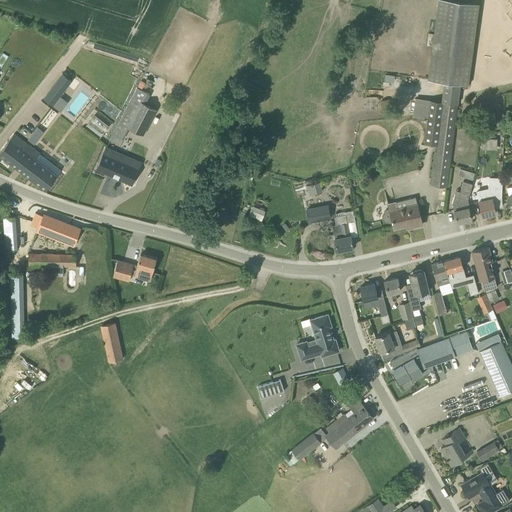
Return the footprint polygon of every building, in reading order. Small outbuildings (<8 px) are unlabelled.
[(468,85),(479,4),(452,0),(438,0),(429,66),(428,78),(428,80),(444,82),(431,184),(446,186),(460,84),(468,85)] [(62,73),(51,89),(60,96),(72,80),(62,73)] [(157,109),(142,101),(129,128),(143,135),(157,109)] [(101,136),(110,126),(97,114),(88,124),(101,136)] [(38,127),(28,139),(34,144),(43,132),(38,127)] [(13,134),(0,151),(0,155),(46,190),(56,177),(35,160),(39,154),(13,134)] [(132,184),(139,169),(110,156),(112,150),(103,146),(94,167),(132,184)] [(474,173),(465,170),(463,177),(472,180),(474,173)] [(454,210),(457,222),(471,219),(468,207),(469,207),(468,199),(472,184),(463,181),(457,202),(452,203),(454,210)] [(313,195),(319,193),(317,184),(310,185),(313,195)] [(485,199),(483,191),(477,192),(479,201),(478,201),(482,216),(496,213),(492,198),(485,199)] [(422,224),(417,204),(415,197),(387,204),(389,209),(387,209),(384,211),(382,215),(383,219),(386,222),(390,222),(393,222),(394,227),(412,223),(413,227),(422,224)] [(329,205),(318,208),(321,220),(332,217),(329,205)] [(253,206),(249,215),(262,221),(266,211),(253,206)] [(336,224),(332,225),(337,250),(353,247),(348,222),(355,221),(353,211),(346,213),(346,215),(334,217),(336,224)] [(74,244),(80,228),(44,214),(43,216),(36,213),(30,224),(38,227),(36,232),(48,237),(49,234),(74,244)] [(3,217),(4,232),(16,231),(15,216),(3,217)] [(331,223),(322,225),(324,232),(332,231),(331,223)] [(497,286),(490,262),(492,261),(488,247),(472,251),(480,281),(484,290),(497,286)] [(28,266),(76,267),(76,254),(28,253),(28,266)] [(153,272),(156,258),(141,254),(137,266),(134,264),(117,260),(113,277),(129,281),(130,274),(151,280),(153,272)] [(448,275),(449,280),(456,279),(465,276),(460,256),(444,260),(443,260),(448,275)] [(450,282),(449,280),(448,275),(443,260),(431,263),(435,278),(437,285),(450,282)] [(509,268),(501,269),(504,281),(511,279),(509,268)] [(405,285),(409,301),(412,310),(421,308),(418,293),(428,290),(423,270),(422,271),(421,269),(414,271),(415,272),(413,273),(414,276),(410,276),(412,283),(405,285)] [(9,274),(10,334),(23,334),(22,274),(9,274)] [(473,274),(466,277),(471,295),(478,293),(473,274)] [(397,299),(395,292),(400,290),(397,277),(384,281),(388,293),(389,301),(397,299)] [(364,307),(379,304),(377,296),(374,283),(360,286),(364,300),(362,300),(364,308),(364,307)] [(491,303),(497,301),(493,291),(487,293),(491,303)] [(441,292),(433,294),(439,314),(446,312),(441,292)] [(382,315),(388,314),(383,295),(377,296),(379,304),(380,310),(382,315)] [(488,298),(482,301),(487,312),(493,309),(488,298)] [(409,301),(398,304),(402,319),(413,317),(412,310),(409,301)] [(497,313),(502,310),(499,303),(493,305),(497,313)] [(487,312),(486,312),(489,320),(496,318),(493,309),(487,312)] [(322,356),(340,351),(336,340),(335,340),(331,327),(332,326),(329,315),(312,319),(319,343),(309,346),(308,341),(298,344),(302,359),(322,353),(322,356)] [(421,315),(414,316),(416,326),(423,324),(421,315)] [(109,361),(122,359),(115,323),(102,325),(109,361)] [(399,337),(396,330),(389,333),(388,332),(375,337),(381,352),(393,347),(396,355),(404,352),(421,345),(418,339),(395,347),(392,340),(399,337)] [(423,366),(472,349),(466,331),(418,349),(417,347),(406,353),(390,362),(392,361),(395,368),(391,370),(399,383),(410,377),(412,381),(422,375),(418,367),(423,365),(423,366)] [(511,388),(511,363),(509,357),(511,355),(511,353),(504,337),(500,338),(501,340),(479,350),(499,394),(511,388)] [(342,368),(333,373),(340,386),(349,382),(342,368)] [(280,379),(257,386),(261,398),(283,391),(280,379)] [(373,418),(357,398),(348,405),(354,411),(347,417),(344,413),(336,419),(340,425),(343,423),(346,427),(347,426),(354,434),(373,418)] [(340,425),(336,419),(326,427),(331,433),(327,437),(336,449),(354,434),(347,426),(346,427),(343,423),(340,425)] [(464,453),(458,442),(465,437),(459,428),(452,432),(453,433),(443,440),(446,445),(441,448),(444,454),(445,453),(448,458),(446,459),(447,461),(448,460),(451,466),(462,460),(474,453),(472,449),(464,453)] [(300,460),(322,442),(321,441),(314,432),(291,449),(300,460)] [(498,439),(494,441),(483,448),(488,457),(500,450),(499,448),(502,447),(498,439)] [(498,497),(490,485),(498,480),(488,463),(480,468),(482,472),(461,485),(469,497),(475,494),(475,493),(479,491),(486,503),(498,497)]
